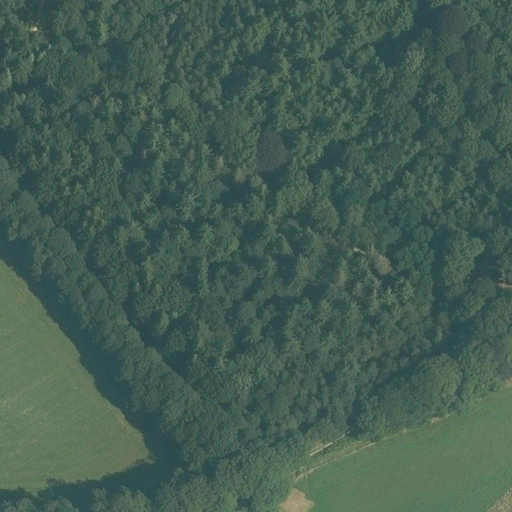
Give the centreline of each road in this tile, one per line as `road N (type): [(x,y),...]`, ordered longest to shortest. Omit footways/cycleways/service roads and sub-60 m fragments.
road 1 (track): [(0,26),(432,295),(511,325)]
road 2 (track): [(511,347),(282,464),(137,511)]
